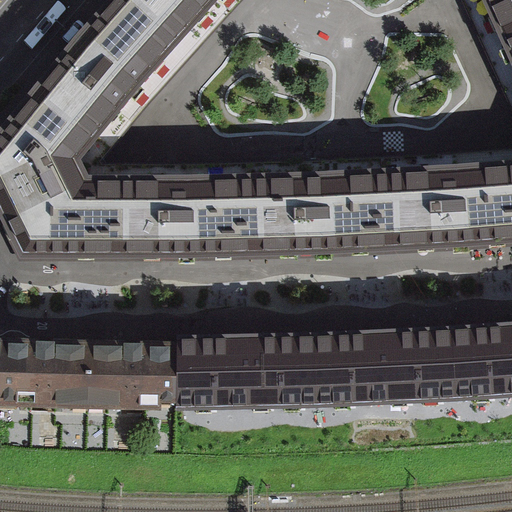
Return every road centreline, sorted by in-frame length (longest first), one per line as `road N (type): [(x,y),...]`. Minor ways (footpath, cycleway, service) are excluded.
road 1 (residential): [(0,325),(226,326),(511,313)]
road 2 (residential): [(0,269),(205,272),(511,260)]
road 3 (unknown): [(181,443),(511,416)]
